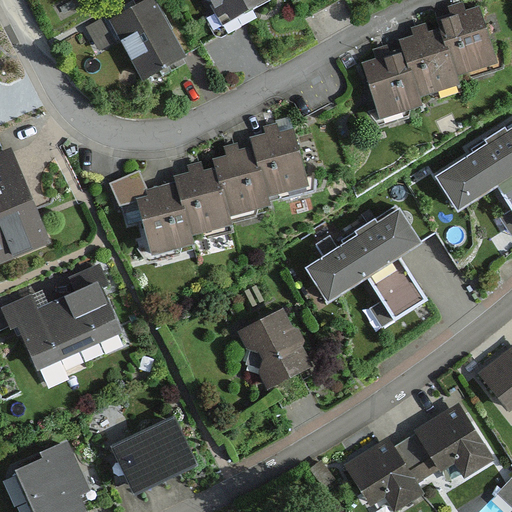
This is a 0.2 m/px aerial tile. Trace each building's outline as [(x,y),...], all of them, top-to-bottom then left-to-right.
[(146,86),(188,63),(154,0),(113,22),(146,86)] [(273,0),(209,0),(225,28),(273,0)] [(449,37),(457,66),(495,55),(480,3),(466,7),(464,0),(449,4),(451,11),(439,14),(442,24),(446,38),(449,37)] [(88,23),(99,47),(119,37),(107,13),(88,23)] [(460,75),(457,66),(449,37),(446,38),(442,24),(426,28),(424,21),(411,24),(413,33),(401,36),(404,45),(408,61),(412,60),(420,86),(460,75)] [(408,61),(404,45),(391,49),(389,41),(373,46),(375,54),(366,57),(380,109),(423,97),(420,86),(412,60),(408,61)] [(253,150),(266,200),(308,189),(293,132),(281,135),(278,126),(264,130),(266,137),(251,141),(253,150)] [(511,202),(511,130),(440,177),(458,206),(498,181),(511,202)] [(216,172),(228,219),(269,209),(266,200),(253,150),(241,154),(238,146),(225,149),(228,160),(214,164),(216,172)] [(0,269),(51,249),(12,149),(0,154),(0,269)] [(175,181),(176,186),(190,240),(231,229),(228,219),(216,172),(205,175),(203,167),(191,170),(192,177),(175,181)] [(121,208),(138,204),(152,258),(192,247),(190,240),(176,186),(148,193),(142,177),(112,192),(121,208)] [(396,322),(426,303),(399,260),(422,245),(400,210),(305,271),(328,307),(369,280),(396,322)] [(61,305),(80,350),(116,334),(98,292),(108,287),(101,271),(75,282),(82,296),(61,305)] [(80,350),(61,305),(38,315),(32,301),(8,311),(15,328),(22,325),(40,367),(80,350)] [(237,333),(248,355),(245,367),(256,370),(268,393),(313,369),(302,350),(306,342),(300,331),(293,331),(283,310),(237,333)] [(511,347),(477,374),(508,415),(511,412),(511,347)] [(464,482),(493,465),(458,406),(414,433),(440,477),(455,467),(464,482)] [(175,421),(111,451),(135,502),(199,472),(175,421)] [(95,498),(68,438),(42,449),(45,457),(16,470),(34,511),(73,511),(88,506),(87,502),(95,498)] [(391,511),(399,511),(422,498),(388,440),(343,467),(369,510),(385,501),(391,511)]
